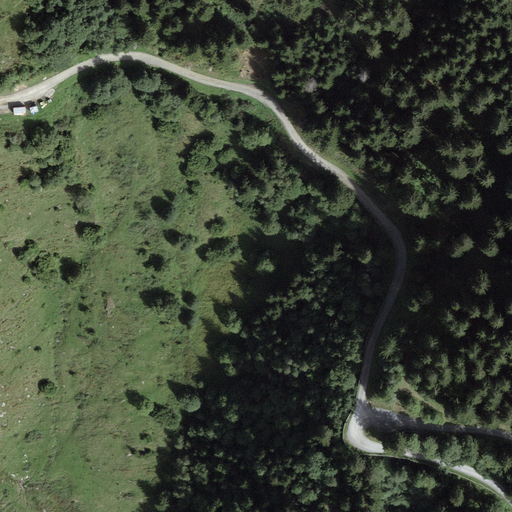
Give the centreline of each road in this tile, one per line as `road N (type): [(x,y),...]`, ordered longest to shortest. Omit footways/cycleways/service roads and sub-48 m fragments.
road 1 (track): [(357,413),(379,318),(404,266),(398,242),(386,219),(300,146),(265,95),(120,55),(0,105)]
road 2 (track): [(511,501),(456,465),(351,432),(357,413)]
road 3 (track): [(357,413),(511,436)]
